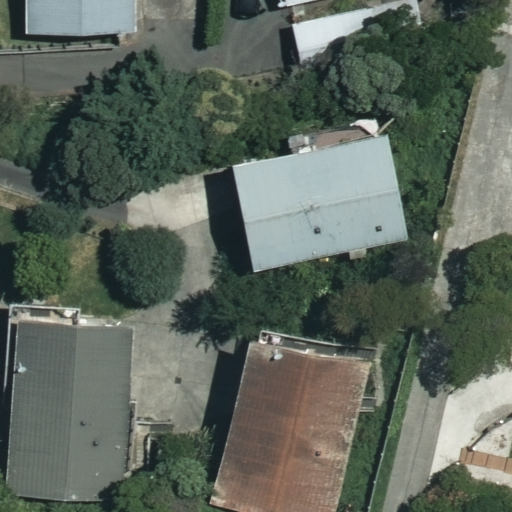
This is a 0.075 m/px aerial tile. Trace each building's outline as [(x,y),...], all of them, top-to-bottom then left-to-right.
[(135,0),(19,0),(21,23),(137,17),(135,0)] [(357,60),(345,6),(290,19),(302,72),(357,60)] [(396,217),(373,100),(218,131),(241,248),(396,217)] [(114,285),(2,286),(4,489),(116,488),(114,285)] [(328,511),(357,333),(236,314),(206,497),(298,511),(328,511)]
